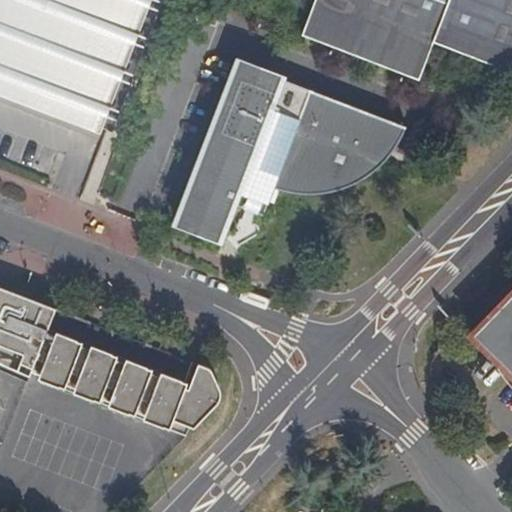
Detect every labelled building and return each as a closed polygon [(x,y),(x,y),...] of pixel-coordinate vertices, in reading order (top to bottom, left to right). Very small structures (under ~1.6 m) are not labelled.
[(147,0),(0,0),(0,90),(97,128),(147,0)] [(511,0),(314,0),(301,33),(300,36),(418,81),(419,79),(434,43),(511,71),(511,0)] [(236,63),(227,84),(300,113),(310,91),(236,63)] [(300,113),(227,84),(175,222),(221,238),(239,194),(260,202),(267,204),(274,186),(282,188),(282,190),(293,192),(315,194),(334,191),(351,185),(362,179),(370,172),(386,158),(348,143),(351,134),(342,130),(350,107),(310,91),(300,113)] [(348,143),(386,158),(393,149),(400,137),(404,128),(350,107),(342,130),(351,134),(348,143)] [(19,364),(168,429),(186,383),(184,382),(46,330),(51,318),(20,306),(16,297),(0,290),(0,347),(22,356),(19,364)] [(511,379),(511,292),(469,337),(511,379)] [(54,319),(58,313),(54,311),(17,297),(16,297),(20,306),(51,318),(54,319)] [(189,428),(211,371),(190,363),(184,382),(186,383),(168,429),(186,437),(189,428)] [(213,374),(211,371),(189,428),(193,429),(219,402),(221,394),(213,374)]
